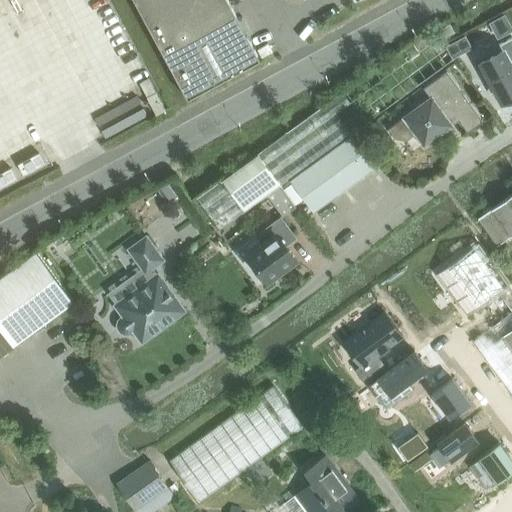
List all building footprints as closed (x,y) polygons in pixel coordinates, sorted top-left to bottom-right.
[(134,0),(142,14),(167,0),(134,0)] [(167,0),(142,14),(164,56),(234,18),(236,17),(227,0),(167,0)] [(245,38),(234,18),(164,56),(188,99),(260,60),(247,37),(245,38)] [(455,32),(450,23),(438,30),(443,39),(455,32)] [(447,46),(453,57),(470,48),(465,37),(447,46)] [(502,51),(480,63),(487,75),(484,77),(491,91),(495,89),(501,102),(511,95),(511,37),(498,44),(502,51)] [(467,134),(483,122),(447,73),(425,88),(433,99),(388,130),(395,140),(407,142),(416,135),(424,147),(459,122),(467,134)] [(148,80),(139,84),(146,98),(155,93),(148,80)] [(166,110),(156,93),(155,93),(146,98),(156,115),(166,110)] [(343,93),(259,155),(280,186),(282,185),(290,180),(291,184),(285,189),(294,202),(302,197),(314,213),(375,168),(336,114),(351,104),(343,93)] [(24,175),(45,164),(39,153),(18,164),(24,175)] [(268,195),(280,186),(259,155),(197,199),(220,230),(268,195)] [(0,174),(0,187),(17,179),(11,168),(0,174)] [(157,191),(168,206),(178,198),(167,183),(157,191)] [(295,204),(294,202),(285,189),(282,185),(280,186),(268,195),(281,214),(295,204)] [(499,247),(511,237),(511,195),(479,221),(499,247)] [(267,281),(294,261),(284,247),(295,239),(280,218),(256,236),(264,246),(249,257),(267,281)] [(130,250),(146,272),(151,268),(152,269),(164,260),(148,237),(130,250)] [(478,242),(436,274),(467,315),(499,291),(511,309),(511,287),(509,284),(478,242)] [(36,251),(0,277),(0,356),(73,303),(36,251)] [(158,278),(152,269),(151,268),(146,272),(147,273),(147,272),(154,281),(119,306),(126,316),(123,318),(120,320),(119,325),(119,329),(122,333),(125,334),(129,335),(133,333),(136,330),(143,340),(184,311),(159,277),(158,278)] [(387,314),(345,345),(362,368),(358,371),(365,382),(387,366),(380,356),(405,338),(387,314)] [(511,351),(501,336),(481,351),(511,392),(511,351)] [(414,350),(368,384),(386,409),(414,389),(410,383),(429,370),(414,350)] [(452,377),(432,393),(450,418),(471,403),(452,377)] [(318,405),(298,420),(274,386),(170,461),(201,503),(304,428),(313,439),(332,425),(318,405)] [(439,445),(431,451),(442,466),(450,460),(451,461),(478,440),(465,422),(437,442),(439,445)] [(418,431),(398,446),(408,459),(428,445),(418,431)] [(479,459),(469,467),(485,489),(496,481),(497,483),(511,471),(511,460),(499,442),(478,458),(479,459)] [(326,454),(304,471),(313,483),(286,503),(293,511),(306,511),(308,511),(309,511),(344,511),(360,500),(326,454)] [(116,484),(134,511),(169,487),(152,460),(116,484)] [(441,474),(426,485),(431,492),(446,481),(441,474)] [(511,511),(511,486),(478,511),(511,511)] [(151,511),(175,496),(169,487),(134,511),(151,511)]
